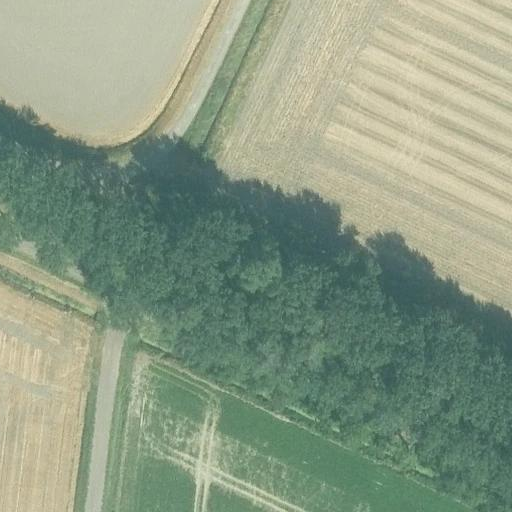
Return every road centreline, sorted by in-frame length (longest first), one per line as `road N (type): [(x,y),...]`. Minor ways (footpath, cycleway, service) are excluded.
road 1 (track): [(0,233),(511,479)]
road 2 (unclassified): [(0,134),(101,175),(151,157),(189,118),(241,0)]
road 3 (track): [(134,298),(118,334),(97,511)]
